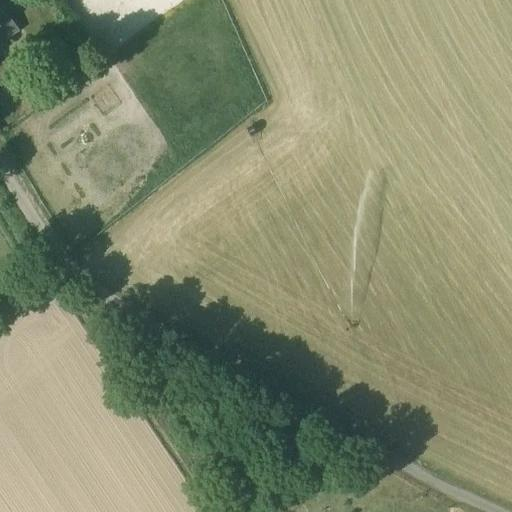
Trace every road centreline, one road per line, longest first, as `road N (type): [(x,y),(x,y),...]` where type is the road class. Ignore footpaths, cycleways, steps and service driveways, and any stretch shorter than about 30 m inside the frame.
road 1 (unclassified): [(273,393),(59,264),(0,169)]
road 2 (residential): [(273,393),(501,511)]
